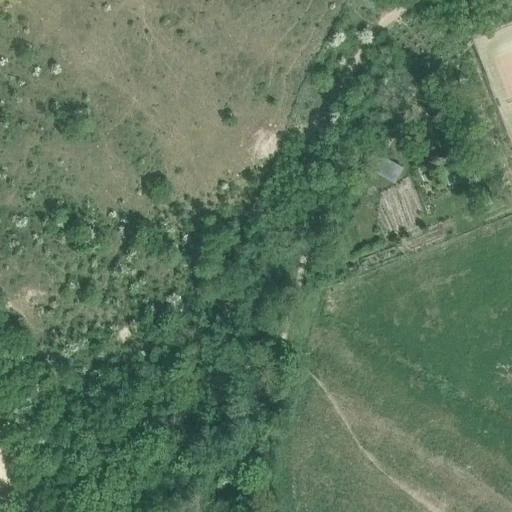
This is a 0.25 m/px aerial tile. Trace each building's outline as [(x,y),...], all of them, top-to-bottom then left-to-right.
[(459,46),(422,6),(422,7),(416,13),(410,20),(404,27),(398,33),(398,34),(428,70),(452,138),(465,177),(474,201),(482,198),(491,195),(499,192),(507,189),(459,46)] [(435,91),(419,96),(423,109),(439,103),(435,91)] [(455,151),(430,160),(440,187),(467,185),(455,151)] [(511,154),(500,159),(508,179),(511,177),(511,154)] [(386,157),(377,172),(396,183),(405,167),(386,157)]
